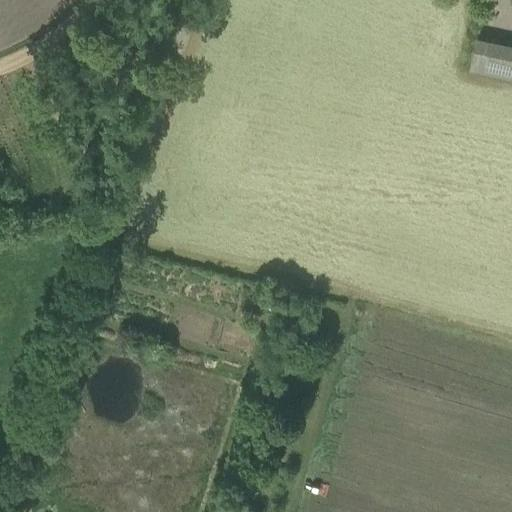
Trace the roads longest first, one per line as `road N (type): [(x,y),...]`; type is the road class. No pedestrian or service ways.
road 1 (unclassified): [(1,511),(193,0)]
road 2 (track): [(23,54),(106,236)]
